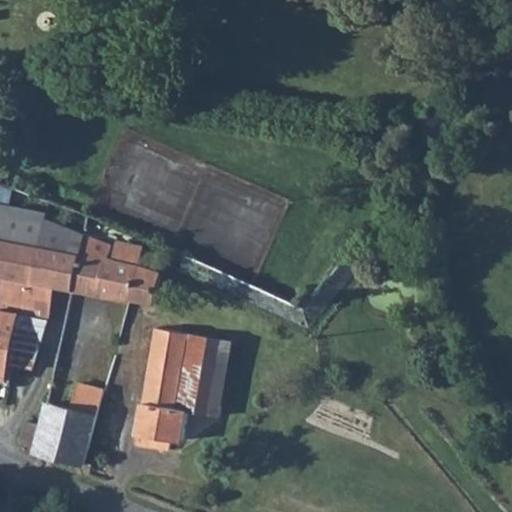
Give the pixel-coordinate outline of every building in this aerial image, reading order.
[(467,146),(456,131),(411,159),(432,175),(469,154),(467,146)] [(427,199),(395,175),(367,210),(398,236),(419,210),(419,205),(427,199)] [(54,204),(0,185),(0,277),(8,279),(11,279),(29,283),(48,227),(54,204)] [(29,283),(11,279),(0,324),(22,328),(7,398),(22,402),(40,329),(48,331),(58,287),(77,291),(91,241),(48,227),(29,283)] [(77,291),(125,301),(134,268),(139,245),(117,240),(113,249),(91,241),(77,291)] [(371,266),(355,252),(305,309),(186,251),(181,268),(308,331),(371,266)] [(134,268),(125,301),(154,307),(163,277),(134,268)] [(0,277),(0,323),(0,324),(11,279),(8,279),(0,277)] [(0,396),(7,398),(22,328),(0,324),(0,323),(0,396)] [(158,324),(140,404),(176,411),(193,332),(158,324)] [(224,421),(241,342),(193,332),(176,411),(184,413),(224,421)] [(61,381),(57,398),(71,401),(75,384),(61,381)] [(87,467),(90,455),(100,425),(108,393),(83,387),(77,407),(53,401),(46,424),(38,453),(87,467)] [(166,441),(178,443),(184,413),(176,411),(140,404),(134,434),(166,441)] [(18,448),(38,453),(46,424),(27,420),(18,448)] [(163,455),(166,441),(134,434),(131,448),(163,455)]
